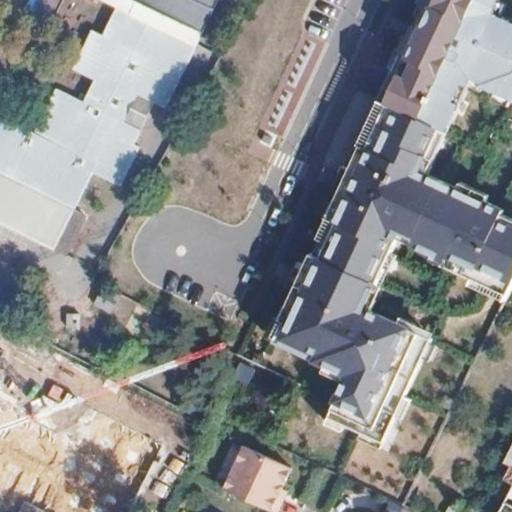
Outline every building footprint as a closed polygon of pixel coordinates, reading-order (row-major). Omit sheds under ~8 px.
[(0,0),(0,223),(56,251),(75,210),(0,174),(0,0)] [(116,8),(196,46),(218,0),(102,0),(102,1),(116,8)] [(424,0),(270,342),(344,375),(327,417),(381,441),(426,337),(359,309),(391,237),(511,293),(511,290),(511,212),(429,170),(474,76),(511,96),(511,17),(489,7),(492,0),(424,0)] [(196,46),(116,8),(103,35),(91,30),(73,71),(94,82),(84,101),(56,88),(36,135),(0,117),(0,174),(75,210),(94,173),(126,190),(144,148),(135,144),(154,104),(165,109),(196,46)] [(103,289),(94,303),(111,312),(119,297),(103,289)] [(223,488),(270,511),(289,469),(243,446),(223,488)] [(511,465),(504,477),(511,481),(511,486),(497,511),(489,511),(484,509),(471,502),(465,511),(511,511),(511,448),(505,462),(511,465)] [(501,476),(484,509),(489,511),(497,511),(511,486),(511,481),(504,477),(501,476)]
